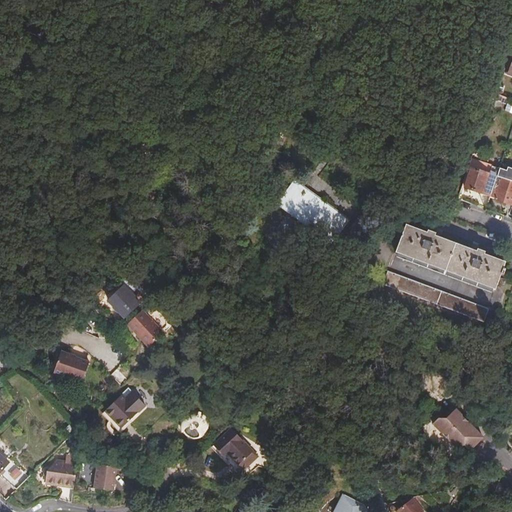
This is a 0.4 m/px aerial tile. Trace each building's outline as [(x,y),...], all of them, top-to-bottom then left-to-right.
[(491,93),(489,100),(502,105),(505,98),(491,93)] [(277,133),(272,127),(263,137),(268,143),(277,133)] [(467,167),(460,188),(487,196),(494,175),(467,167)] [(348,220),(292,178),(274,201),(330,243),(348,220)] [(511,192),(511,184),(499,180),(492,200),(508,205),(511,192)] [(363,218),(358,213),(347,225),(353,230),(363,218)] [(392,254),(491,291),(501,264),(481,256),(481,254),(473,251),(472,253),(431,238),(432,236),(423,232),(422,235),(402,227),(392,254)] [(379,286),(480,323),(485,310),(384,273),(379,286)] [(125,319),(142,301),(124,283),(106,301),(125,319)] [(163,332),(141,311),(126,325),(148,347),(163,332)] [(79,382),(86,362),(57,352),(50,372),(79,382)] [(116,429),(140,407),(130,396),(125,400),(120,395),(101,413),(116,429)] [(468,450),(481,436),(454,408),(443,418),(438,417),(431,424),(457,451),(463,445),(468,450)] [(201,415),(197,412),(194,412),(190,412),(186,413),(182,415),(179,419),(178,423),(178,427),(179,431),(181,434),(183,437),(187,439),(190,440),(194,440),(198,438),(201,437),(203,434),(205,430),(206,425),(205,421),(204,417),(201,415)] [(246,475),(261,461),(229,428),(209,447),(221,459),(223,457),(236,471),(239,468),(246,475)] [(493,442),(499,434),(491,428),(485,436),(493,442)] [(73,464),(74,456),(63,455),(62,463),(51,462),(43,470),(41,483),(52,484),(71,486),(73,464)] [(17,490),(29,478),(14,463),(2,476),(17,490)] [(109,491),(112,468),(93,466),(91,489),(109,491)] [(365,511),(361,503),(342,493),(331,511),(365,511)] [(468,511),(474,502),(459,495),(451,511),(468,511)] [(418,501),(415,498),(406,502),(410,507),(418,501)] [(425,511),(418,501),(410,507),(403,511),(425,511)]
